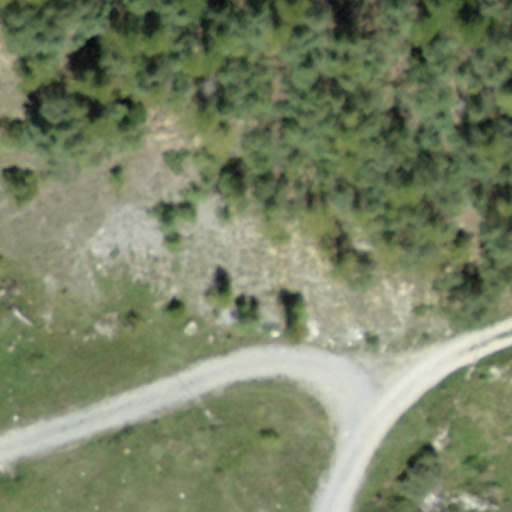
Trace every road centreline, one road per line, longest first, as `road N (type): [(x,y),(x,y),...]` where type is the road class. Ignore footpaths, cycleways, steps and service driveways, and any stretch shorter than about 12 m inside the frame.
road 1 (track): [(0,451),(223,369),(277,361),(302,362),(344,383),(358,418),(350,461)]
road 2 (track): [(350,461),(413,381),(511,330)]
